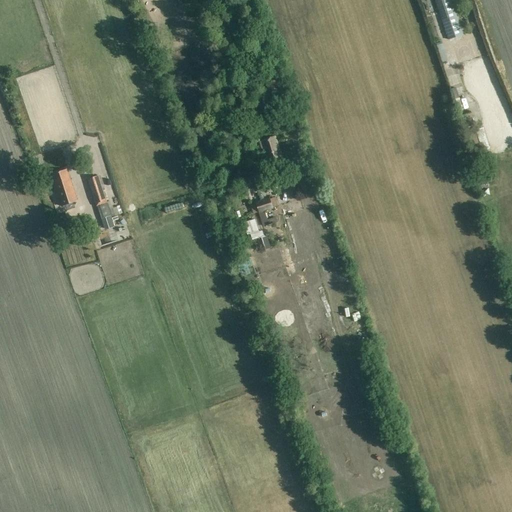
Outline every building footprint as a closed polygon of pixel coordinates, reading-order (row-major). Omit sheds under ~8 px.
[(435,0),(449,40),(463,35),(451,0),(435,0)] [(441,42),(436,44),(441,63),(447,61),(441,42)] [(459,98),(453,100),(457,113),(463,111),(459,98)] [(473,118),(462,122),(464,130),(475,126),(473,118)] [(285,167),(275,136),(259,142),(261,150),(266,148),(270,160),(267,161),(271,171),(285,167)] [(193,165),(189,155),(185,157),(189,167),(193,165)] [(67,169),(53,174),(56,182),(54,183),(61,206),(65,205),(67,210),(75,208),(73,202),(77,201),(67,169)] [(252,178),(256,190),(267,186),(263,174),(252,178)] [(97,196),(100,205),(107,203),(98,178),(88,180),(93,197),(97,196)] [(259,212),(272,208),(269,198),(256,203),(259,212)] [(106,203),(99,206),(103,218),(104,218),(108,229),(114,227),(110,215),(106,203)] [(234,259),(238,268),(247,265),(243,255),(234,259)]
